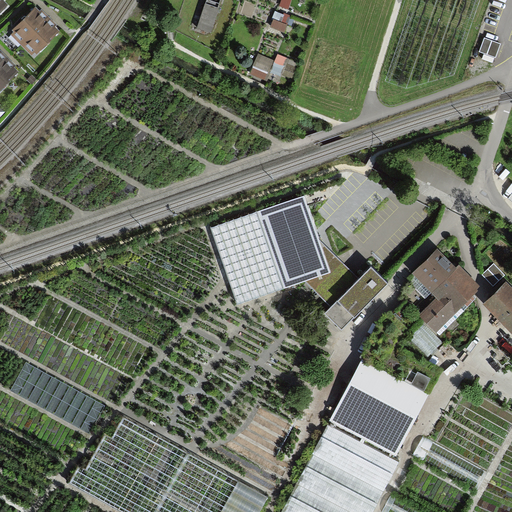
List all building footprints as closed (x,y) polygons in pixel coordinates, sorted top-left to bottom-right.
[(0,0),(0,13),(9,5),(4,0),(3,0),(0,0)] [(219,0),(205,0),(197,29),(211,33),(219,8),(217,8),(219,0)] [(20,45),(47,18),(42,13),(40,11),(36,7),(12,30),(14,32),(11,35),(20,45)] [(42,9),(40,11),(42,13),(47,18),(52,23),(55,27),(57,25),(42,9)] [(269,27),(284,32),(289,19),(274,14),(269,27)] [(47,18),(20,45),(31,56),(35,52),(36,54),(60,31),(55,27),(52,23),(47,18)] [(1,50),(0,50),(0,52),(1,54),(6,59),(11,64),(14,67),(16,65),(1,50)] [(289,81),(297,63),(279,56),(275,63),(260,56),(251,75),(264,81),(268,71),(289,81)] [(6,59),(0,64),(0,90),(19,72),(14,67),(11,64),(6,59)] [(319,240),(305,195),(210,227),(237,304),(304,282),(331,307),(324,314),(342,330),(353,317),(355,318),(388,284),(372,267),(359,279),(319,240)] [(456,267),(437,248),(412,274),(415,276),(431,293),(436,298),(418,315),(436,333),(437,332),(473,296),(478,291),(477,289),(480,286),(459,265),(456,267)] [(505,275),(494,264),(482,275),(493,286),(505,275)] [(425,299),(431,293),(415,276),(409,282),(425,299)] [(511,333),(511,287),(506,281),(483,304),(511,333)] [(473,296),(437,332),(440,335),(476,299),(473,296)] [(428,357),(443,343),(424,322),(409,337),(428,357)] [(363,357),(330,420),(396,456),(429,394),(424,392),(411,385),(363,357)] [(411,385),(424,392),(431,378),(418,372),(411,385)] [(259,511),(268,497),(123,417),(112,438),(105,435),(85,470),(78,467),(69,484),(120,511),(259,511)] [(372,511),(399,462),(327,425),(281,511),(372,511)] [(487,472),(423,436),(413,455),(476,491),(487,472)] [(426,511),(392,494),(381,511),(426,511)]
